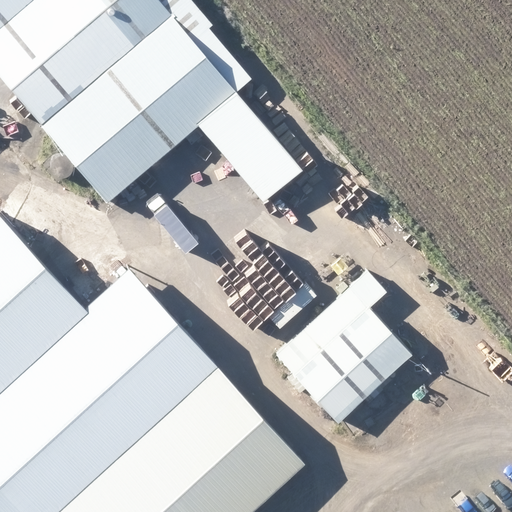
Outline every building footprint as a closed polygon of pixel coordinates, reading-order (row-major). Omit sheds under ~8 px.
[(232,88),(248,74),(185,0),(0,0),(0,75),(38,121),(104,199),(195,123),(258,199),(297,166),(234,90),(232,88)] [(0,381),(82,307),(0,217),(0,381)] [(82,307),(0,381),(0,511),(54,511),(213,368),(124,269),(82,307)] [(382,290),(365,272),(275,356),(334,420),(362,394),(365,397),(410,355),(365,306),(382,290)] [(213,368),(54,511),(241,511),(298,460),(213,368)]
